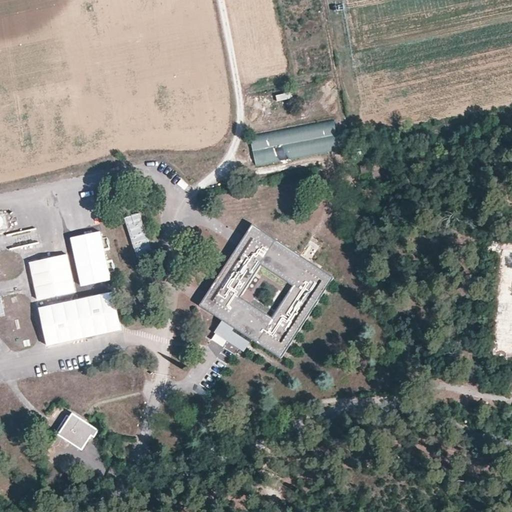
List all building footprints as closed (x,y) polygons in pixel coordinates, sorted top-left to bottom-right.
[(333,120),(250,136),(256,166),(339,150),(333,120)] [(500,151),(486,151),(486,161),(500,161),(500,151)] [(134,255),(150,252),(142,213),(126,217),(134,255)] [(254,227),(203,305),(283,358),(334,277),(254,227)] [(68,255),(29,262),(37,301),(76,293),(68,255)] [(46,347),(122,333),(114,293),(39,307),(46,347)] [(74,413),(58,436),(81,450),(90,438),(94,439),(101,429),(74,413)]
